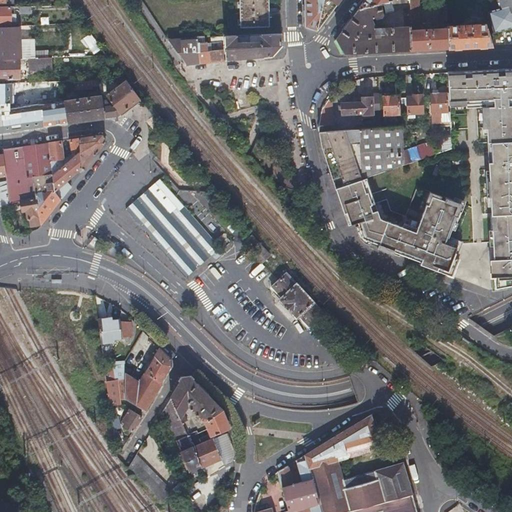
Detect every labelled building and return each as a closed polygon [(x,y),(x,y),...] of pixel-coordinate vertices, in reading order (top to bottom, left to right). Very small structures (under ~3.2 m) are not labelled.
[(237,0),(239,26),(267,25),(266,16),(264,16),(264,8),(266,8),(266,0),(237,0)] [(304,0),(305,24),(316,28),(322,0),(304,0)] [(322,0),(316,28),(316,29),(339,0),(322,0)] [(410,26),(410,4),(383,8),(382,0),(378,1),(380,13),(380,15),(380,16),(376,19),(371,18),(369,19),(374,28),(380,28),(410,26)] [(383,8),(410,4),(409,0),(382,0),(383,8)] [(409,0),(410,4),(410,26),(410,50),(411,50),(447,47),(447,26),(445,0),(434,0),(435,3),(437,3),(440,3),(441,28),(427,29),(427,26),(425,26),(424,23),(418,23),(417,0),(409,0)] [(511,0),(496,0),(498,7),(496,8),(495,4),(486,6),(487,10),(486,11),(494,39),(511,33),(511,0)] [(380,13),(378,1),(362,5),(361,6),(337,38),(345,53),(410,50),(410,26),(380,28),(374,28),(369,19),(371,18),(376,19),(380,16),(380,15),(380,13)] [(477,18),(483,16),(479,4),(474,6),(477,18)] [(10,19),(13,18),(16,18),(16,11),(10,11),(10,6),(0,6),(0,22),(11,22),(10,19)] [(464,25),(447,26),(447,47),(491,45),(485,24),(469,25),(469,22),(464,22),(464,25)] [(0,57),(19,57),(20,57),(19,25),(0,25),(0,57)] [(279,33),(225,35),(225,43),(227,61),(241,59),(272,55),(280,44),(279,33)] [(199,64),(223,61),(222,43),(225,43),(225,35),(211,35),(211,39),(209,39),(209,44),(205,44),(205,35),(196,36),(199,64)] [(189,65),(199,64),(196,36),(193,36),(188,36),(189,39),(167,39),(183,62),(185,63),(186,64),(189,65)] [(52,56),(24,57),(24,64),(29,64),(29,70),(41,70),(41,66),(52,66),(52,56)] [(19,57),(0,57),(0,77),(20,77),(19,57)] [(105,97),(111,104),(118,114),(139,97),(126,80),(121,84),(105,97)] [(31,119),(42,118),(42,104),(41,81),(25,81),(26,103),(30,103),(31,119)] [(403,93),(403,103),(404,113),(411,113),(411,117),(416,117),(415,113),(425,112),(424,90),(414,90),(415,93),(403,93)] [(435,122),(450,121),(448,91),(434,92),(435,122)] [(341,105),(341,108),(341,111),(343,111),(343,113),(365,113),(365,116),(376,115),(376,108),(382,108),(381,94),(359,95),(359,102),(343,103),(343,105),(341,105)] [(401,113),(401,103),(400,94),(385,95),(386,114),(401,113)] [(100,96),(63,100),(65,122),(102,117),(100,101),(100,96)] [(318,130),(335,128),(333,98),(331,96),(321,109),(318,130)] [(42,104),(42,118),(42,126),(65,122),(63,100),(42,104)] [(103,100),(100,101),(102,117),(104,117),(115,116),(108,106),(103,100)] [(118,114),(111,104),(108,106),(115,116),(116,116),(118,114)] [(383,125),(335,128),(318,130),(321,147),(336,189),(407,163),(406,149),(404,124),(387,125),(383,125)] [(262,141),(265,145),(267,149),(280,141),(275,133),(262,141)] [(82,137),(75,138),(79,169),(81,170),(82,170),(103,142),(100,135),(82,137)] [(59,141),(48,142),(54,186),(56,194),(65,184),(79,169),(75,138),(69,139),(66,139),(68,153),(61,159),(59,141)] [(422,143),(406,149),(407,163),(436,153),(432,140),(422,143)] [(511,140),(486,141),(488,168),(484,169),(485,196),(489,196),(494,288),(511,284),(511,140)] [(34,176),(37,198),(40,225),(41,224),(58,201),(57,196),(56,194),(54,186),(48,142),(23,146),(27,177),(34,176)] [(21,200),(37,198),(34,176),(27,177),(23,146),(7,148),(3,149),(4,155),(6,174),(8,187),(10,201),(21,200)] [(433,268),(454,275),(460,258),(454,256),(459,243),(448,239),(461,202),(445,196),(444,199),(432,195),(429,204),(426,204),(418,228),(405,223),(403,227),(381,219),(378,211),(373,213),(370,206),(375,204),(366,178),(336,189),(345,214),(348,214),(350,226),(358,223),(360,227),(356,228),(360,239),(365,244),(372,246),(373,242),(380,245),(378,249),(394,254),(395,252),(422,262),(434,266),(433,268)] [(184,276),(219,247),(161,182),(127,211),(148,235),(184,276)] [(58,201),(69,188),(65,184),(56,194),(57,196),(58,201)] [(10,201),(8,187),(2,188),(0,188),(0,204),(1,209),(10,204),(10,201)] [(37,198),(21,200),(22,212),(25,212),(27,226),(40,225),(37,198)] [(252,235),(248,239),(243,243),(260,261),(269,254),(252,235)] [(281,297),(280,298),(279,299),(296,318),(298,316),(308,326),(323,313),(287,274),(272,288),(281,297)] [(120,327),(119,318),(112,320),(111,317),(97,318),(99,331),(109,329),(120,327)] [(109,329),(99,331),(100,342),(113,341),(113,337),(130,335),(129,320),(119,318),(120,327),(109,329)] [(174,353),(162,342),(158,346),(170,358),(174,353)] [(158,346),(158,345),(138,381),(129,376),(123,373),(123,377),(122,397),(144,410),(171,365),(170,358),(158,346)] [(123,373),(129,376),(140,357),(129,350),(124,359),(123,373)] [(111,366),(110,360),(109,353),(102,353),(103,367),(111,366)] [(111,366),(103,367),(108,405),(117,404),(114,378),(123,377),(123,373),(124,359),(110,360),(111,366)] [(207,427),(210,434),(226,428),(229,427),(222,408),(191,377),(180,377),(169,397),(180,422),(186,419),(182,410),(186,403),(204,419),(206,423),(207,427)] [(180,422),(169,397),(161,410),(168,421),(167,422),(189,471),(200,466),(185,434),(180,422)] [(207,427),(206,423),(204,419),(186,403),(182,410),(186,419),(180,422),(185,434),(196,429),(197,432),(207,427)] [(119,423),(126,427),(132,431),(141,415),(128,408),(119,423)] [(272,511),(270,507),(260,509),(250,511),(416,511),(402,461),(343,478),(338,460),(369,450),(366,440),(377,437),(375,430),(377,426),(374,418),(370,416),(370,414),(297,457),(302,479),(294,481),(288,462),(276,468),(287,506),(281,509),(281,511),(272,511)] [(210,434),(207,427),(197,432),(196,429),(185,434),(200,466),(204,475),(222,463),(211,438),(212,437),(210,434)] [(112,432),(112,436),(113,441),(121,450),(125,443),(121,431),(112,432)] [(222,463),(230,458),(219,434),(212,437),(211,438),(222,463)] [(135,454),(132,460),(128,465),(163,501),(174,494),(135,454)] [(511,498),(511,477),(492,463),(482,477),(511,498)]
